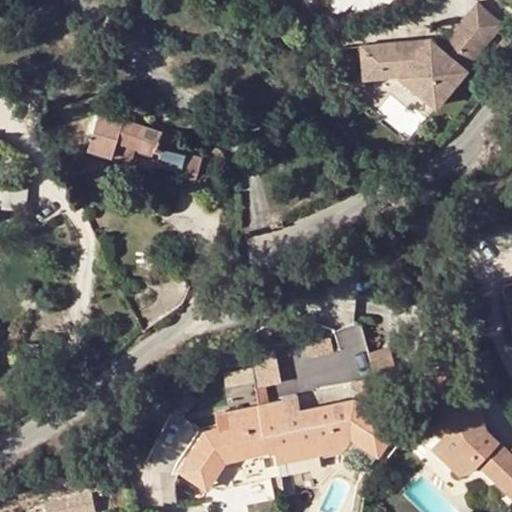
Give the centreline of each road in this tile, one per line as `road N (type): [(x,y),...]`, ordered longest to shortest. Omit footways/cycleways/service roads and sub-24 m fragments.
road 1 (residential): [(511,84),(469,140),(411,189),(206,300),(0,447)]
road 2 (unknown): [(275,263),(240,140),(87,0)]
